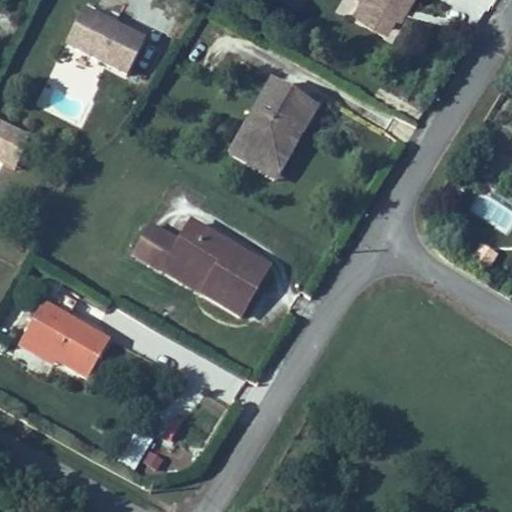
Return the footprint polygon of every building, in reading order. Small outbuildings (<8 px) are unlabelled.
[(356,0),(347,18),(381,36),(391,16),(398,4),(404,7),(407,0),(356,0)] [(396,19),(404,7),(398,4),(391,16),(396,19)] [(80,5),(77,12),(109,28),(112,21),(80,5)] [(109,28),(77,12),(60,47),(122,77),(139,43),(109,28)] [(400,109),(407,92),(389,85),(383,102),(400,109)] [(264,87),(230,151),(270,171),(303,108),(264,87)] [(270,171),(230,151),(222,166),(270,191),(312,112),(303,108),(270,171)] [(141,232),(125,260),(155,277),(162,265),(197,285),(190,297),(230,320),(258,269),(183,228),(171,249),(141,232)] [(477,244),(471,258),(490,267),(496,252),(477,244)] [(155,277),(190,297),(197,285),(162,265),(155,277)] [(32,304),(10,343),(45,362),(79,380),(100,341),(32,304)] [(42,367),(45,362),(10,343),(7,348),(42,367)] [(132,432),(120,465),(138,472),(150,439),(132,432)]
